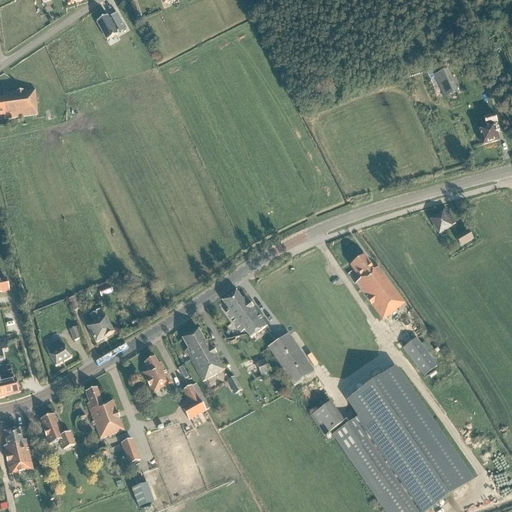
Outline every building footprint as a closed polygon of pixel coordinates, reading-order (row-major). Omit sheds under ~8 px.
[(142,17),(136,2),(131,4),(136,19),(142,17)] [(107,17),(96,23),(107,42),(117,36),(116,33),(118,32),(119,34),(126,31),(117,14),(110,18),(112,20),(109,22),(107,17)] [(456,93),(446,71),(434,77),(444,98),(456,93)] [(3,99),(0,99),(0,116),(3,116),(4,120),(11,119),(11,120),(15,120),(15,119),(33,116),(33,117),(38,117),(37,106),(39,106),(38,103),(37,103),(35,91),(3,95),(3,99)] [(497,125),(494,115),(484,118),(487,128),(478,130),(483,146),(499,142),(494,126),(497,125)] [(444,213),(442,214),(431,221),(439,234),(455,225),(446,210),(443,212),(444,213)] [(468,232),(456,239),(460,247),(472,240),(468,232)] [(364,257),(350,267),(360,281),(355,285),(382,321),(396,311),(398,313),(404,309),(402,307),(405,305),(378,268),(374,271),(364,257)] [(0,281),(0,293),(8,292),(6,280),(0,281)] [(102,297),(113,293),(110,287),(99,292),(102,297)] [(242,300),(236,292),(222,302),(228,311),(225,313),(241,334),(245,331),(251,340),(267,328),(245,298),(242,300)] [(80,310),(74,295),(67,298),(73,313),(80,310)] [(96,344),(114,334),(105,318),(104,319),(100,311),(90,316),(95,324),(87,329),(96,344)] [(81,339),(76,328),(69,331),(73,342),(81,339)] [(190,361),(212,348),(208,341),(205,343),(198,331),(182,340),(188,350),(185,352),(190,361)] [(252,342),(258,352),(268,345),(261,335),(252,342)] [(314,374),(289,336),(268,349),(294,387),(314,374)] [(437,367),(416,339),(403,349),(424,377),(437,367)] [(48,356),(56,368),(72,359),(64,346),(60,340),(45,349),(49,355),(48,356)] [(212,348),(190,361),(202,383),(225,370),(212,348)] [(148,371),(142,374),(153,395),(172,384),(161,364),(158,365),(155,358),(144,364),(148,371)] [(261,377),(270,373),(265,360),(255,364),(261,377)] [(360,418),(333,437),(377,500),(385,511),(425,511),(470,481),(394,370),(349,403),(360,418)] [(0,374),(0,399),(5,398),(5,397),(20,393),(19,388),(18,388),(16,381),(14,381),(11,372),(0,374)] [(235,378),(227,382),(235,396),(242,392),(235,378)] [(187,401),(180,405),(183,410),(182,410),(189,421),(190,420),(195,429),(205,423),(200,415),(209,410),(195,385),(182,392),(187,401)] [(103,405),(97,389),(85,393),(89,405),(87,406),(93,424),(91,424),(93,427),(94,427),(99,441),(108,438),(108,440),(110,439),(110,437),(123,432),(113,401),(103,405)] [(330,404),(310,418),(324,438),(344,424),(330,404)] [(54,415),(40,421),(43,428),(42,428),(49,446),(59,442),(63,451),(76,446),(70,433),(62,437),(54,415)] [(20,430),(4,433),(7,447),(4,448),(10,476),(33,471),(26,441),(22,441),(20,430)] [(140,461),(132,441),(121,445),(128,466),(140,461)] [(55,467),(46,470),(53,489),(61,486),(55,467)] [(138,510),(154,503),(147,484),(131,491),(138,510)]
